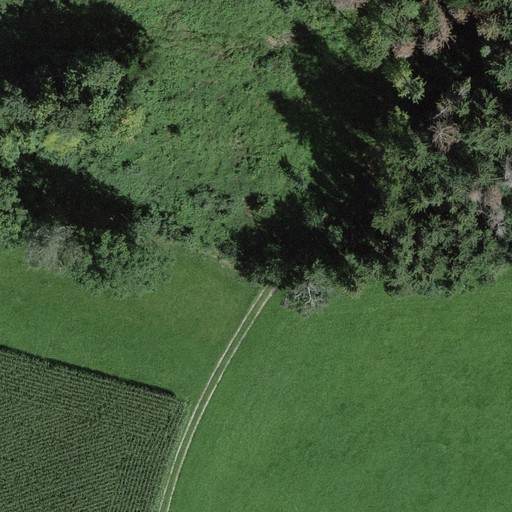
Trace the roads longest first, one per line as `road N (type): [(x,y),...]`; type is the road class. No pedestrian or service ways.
road 1 (track): [(424,140),(387,161),(291,259),(192,426),(163,511)]
road 2 (track): [(387,161),(361,0)]
